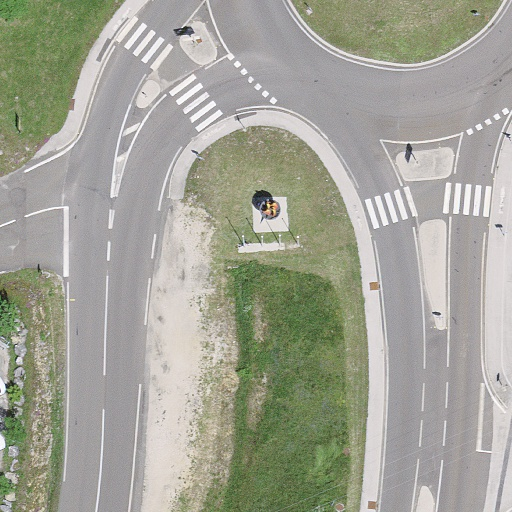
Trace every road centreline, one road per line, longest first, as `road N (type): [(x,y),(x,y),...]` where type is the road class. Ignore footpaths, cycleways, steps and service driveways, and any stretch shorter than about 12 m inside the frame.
road 1 (primary): [(453,511),(472,202),(492,78)]
road 2 (primary): [(341,97),(391,213),(401,271),(408,365),(398,511)]
road 3 (secondary): [(117,196),(93,511)]
road 4 (secondary): [(117,196),(142,156),(199,97),(282,65)]
road 5 (secondary): [(179,0),(145,36),(112,105),(117,196)]
road 6 (primary): [(341,97),(421,102),(492,78)]
